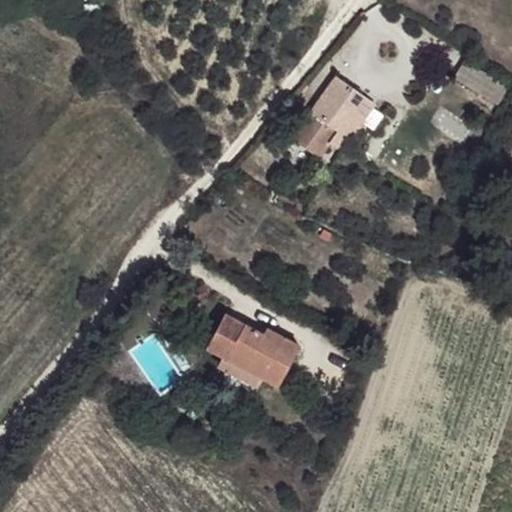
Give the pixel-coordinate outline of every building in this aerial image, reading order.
[(464,60),(454,77),(498,104),(509,87),(464,60)] [(336,77),(292,138),(319,157),(329,142),(336,147),(356,119),(362,123),(363,122),(373,129),(383,116),(373,108),(375,105),(336,77)] [(356,119),(336,147),(343,151),(362,123),(356,119)] [(141,306),(150,313),(170,289),(161,281),(141,306)] [(225,316),(208,348),(223,356),(261,376),(278,385),(299,345),(274,332),(270,340),(225,316)] [(217,367),(255,388),(261,376),(223,356),(217,367)]
